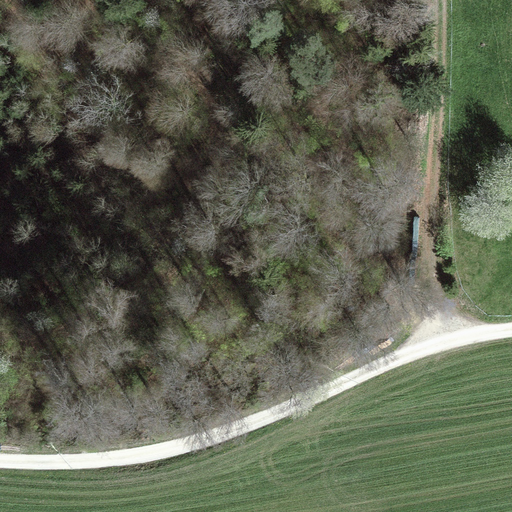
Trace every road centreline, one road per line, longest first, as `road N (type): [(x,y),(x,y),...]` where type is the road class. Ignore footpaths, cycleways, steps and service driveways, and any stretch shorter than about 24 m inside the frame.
road 1 (track): [(511,325),(436,338),(165,456),(108,463),(0,457)]
road 2 (track): [(436,338),(441,0)]
